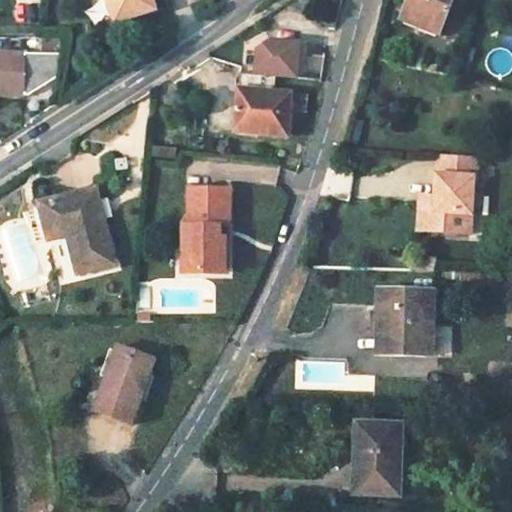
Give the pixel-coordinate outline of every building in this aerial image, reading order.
[(154,7),(151,0),(105,0),(112,21),(154,7)] [(409,0),(404,15),(421,21),(419,26),(439,33),(451,0),(409,0)] [(421,21),(404,15),(402,19),(419,26),(421,21)] [(303,46),(269,42),(264,46),(261,74),(277,76),(299,79),(303,46)] [(23,53),(0,52),(0,94),(21,95),(23,53)] [(261,74),(242,72),(240,94),(275,97),(275,91),(277,76),(261,74)] [(275,97),(240,94),(237,130),(289,134),(293,92),(275,91),(275,97)] [(477,174),(478,157),(438,154),(435,193),(421,192),(418,226),(470,231),(474,174),(477,174)] [(96,190),(40,204),(47,231),(67,226),(69,235),(79,273),(115,263),(96,190)] [(230,191),(191,190),(191,226),(190,272),(227,272),(227,226),(231,226),(230,191)] [(67,226),(47,231),(50,241),(69,235),(67,226)] [(500,276),(479,275),(479,287),(500,286),(500,276)] [(432,291),(378,290),(377,310),(388,311),(386,355),(431,356),(432,291)] [(388,311),(377,310),(376,355),(386,355),(388,311)] [(155,362),(119,348),(96,411),(132,424),(155,362)] [(402,423),(356,422),(354,455),(363,455),(361,493),(399,495),(402,423)] [(363,455),(354,455),(353,493),(361,493),(363,455)]
